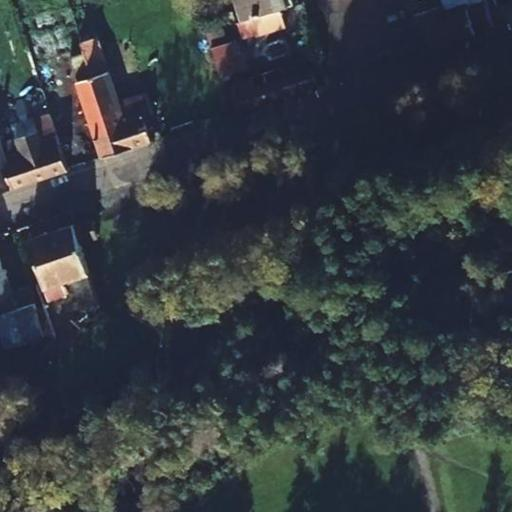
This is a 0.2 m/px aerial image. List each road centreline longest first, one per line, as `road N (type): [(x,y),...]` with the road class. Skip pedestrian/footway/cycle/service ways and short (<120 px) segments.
road 1 (residential): [(0,213),(313,107)]
road 2 (unclassified): [(313,107),(511,41)]
